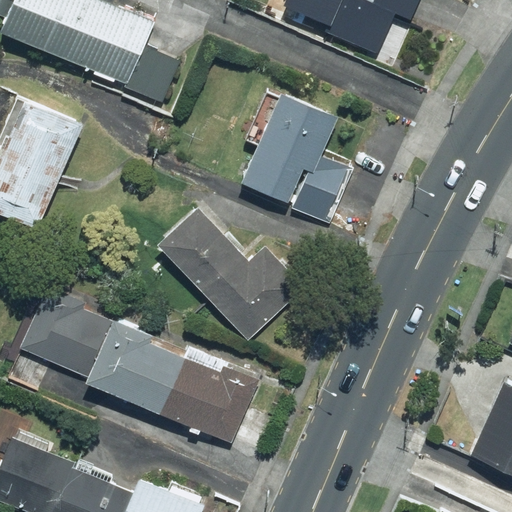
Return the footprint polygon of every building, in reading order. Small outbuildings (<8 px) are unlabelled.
[(0,0),(0,7),(12,13),(5,28),(166,101),(185,59),(148,43),(158,21),(112,0),(0,0)] [(291,0),(327,17),(324,24),(377,49),(395,10),(413,18),(421,0),(291,0)] [(340,113),(265,82),(252,113),(269,120),(244,181),(333,219),(356,164),(324,150),(340,113)] [(87,118),(29,93),(27,99),(18,95),(0,137),(0,204),(43,222),(87,118)] [(203,201),(161,239),(249,336),(307,284),(268,241),(252,256),(203,201)] [(48,286),(22,343),(232,438),(261,373),(192,342),(188,350),(152,333),(156,324),(116,306),(112,315),(48,286)] [(511,377),(504,374),(475,448),(511,462),(511,377)] [(202,511),(208,501),(140,471),(134,485),(16,431),(0,464),(0,494),(39,511),(202,511)]
